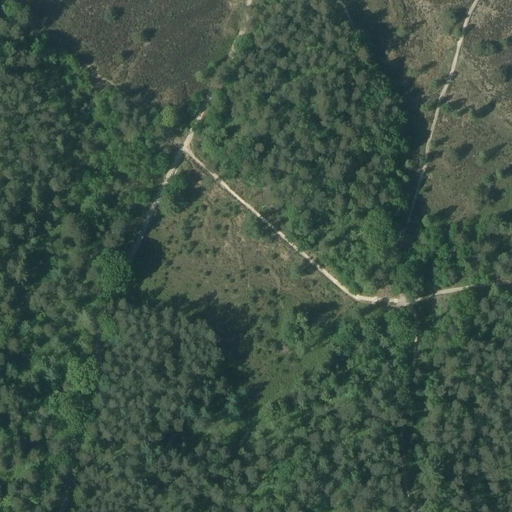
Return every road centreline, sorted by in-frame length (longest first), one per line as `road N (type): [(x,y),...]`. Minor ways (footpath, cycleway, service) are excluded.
road 1 (track): [(179,146),(110,299),(59,511)]
road 2 (track): [(246,0),(242,32),(179,146)]
